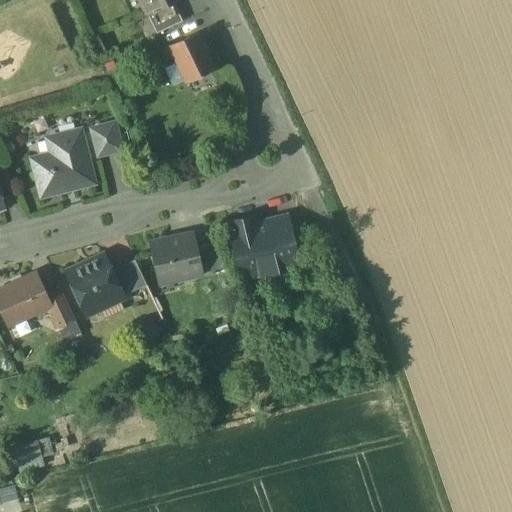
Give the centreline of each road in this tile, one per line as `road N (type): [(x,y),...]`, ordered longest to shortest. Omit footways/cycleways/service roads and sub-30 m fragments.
road 1 (track): [(441,511),(361,288)]
road 2 (residential): [(209,194),(293,175),(285,127),(244,49)]
road 3 (residential): [(244,49),(254,128),(245,163),(209,194)]
road 4 (residential): [(0,258),(121,227),(155,210)]
road 5 (residential): [(155,210),(116,206),(0,236)]
road 6 (track): [(293,175),(361,288)]
